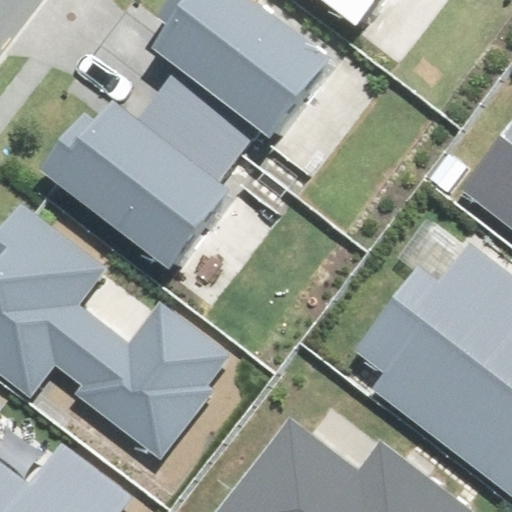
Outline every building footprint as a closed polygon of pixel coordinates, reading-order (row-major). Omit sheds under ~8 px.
[(341,53),(271,0),(180,0),(149,40),(180,63),(164,83),(243,143),(266,113),(284,127),(341,53)] [(344,0),(364,15),(375,0),(344,0)] [(0,99),(22,70),(0,54),(0,99)] [(118,80),(54,164),(180,261),(238,186),(220,172),(243,143),(164,83),(148,104),(118,80)] [(511,113),(461,180),(511,219),(511,113)] [(0,370),(33,398),(50,378),(155,467),(234,374),(33,205),(0,244),(0,370)] [(418,268),(344,371),(511,491),(511,274),(463,239),(434,279),(418,268)] [(0,511),(115,511),(135,487),(65,432),(34,472),(0,445),(0,418),(16,398),(0,385),(0,511)] [(298,428),(229,511),(475,511),(381,436),(352,472),(298,428)]
